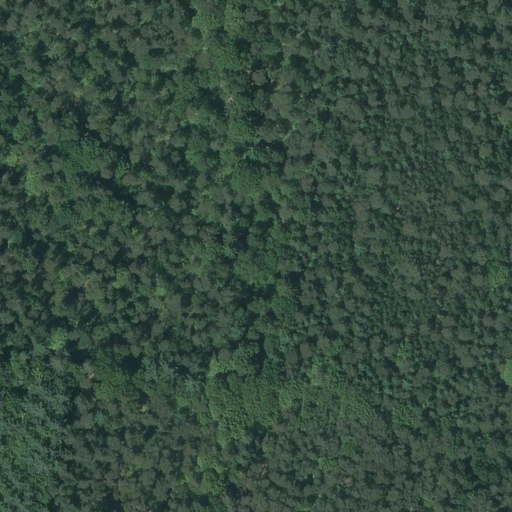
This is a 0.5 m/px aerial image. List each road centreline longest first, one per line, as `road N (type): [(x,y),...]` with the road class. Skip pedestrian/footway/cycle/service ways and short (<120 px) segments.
road 1 (track): [(511,57),(383,33),(347,40),(315,206),(289,238),(221,511)]
road 2 (track): [(511,439),(0,365)]
road 3 (track): [(453,511),(511,322)]
